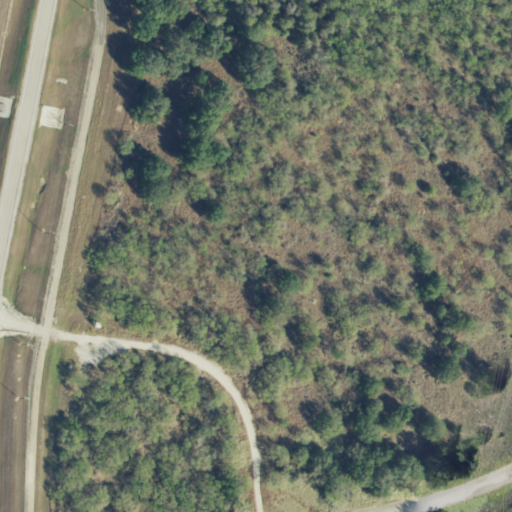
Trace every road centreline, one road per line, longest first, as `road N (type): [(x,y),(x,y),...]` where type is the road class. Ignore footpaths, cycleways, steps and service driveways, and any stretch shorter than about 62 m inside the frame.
road 1 (track): [(28,511),(35,377),(102,0)]
road 2 (residential): [(45,0),(0,235)]
